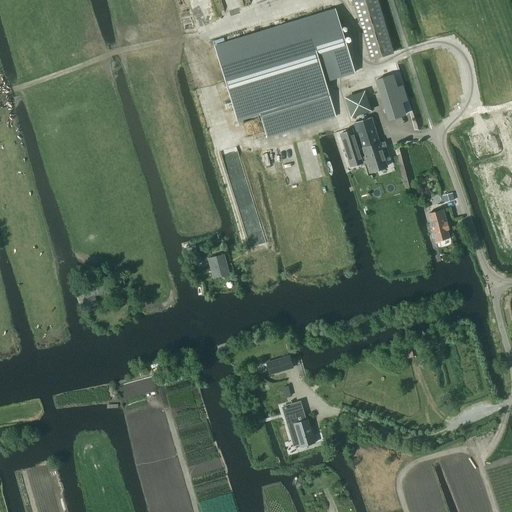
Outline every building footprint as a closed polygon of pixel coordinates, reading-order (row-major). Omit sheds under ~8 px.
[(351,0),(370,59),(392,52),(376,0),(351,0)] [(334,11),(215,47),(237,121),(259,114),(267,137),(335,116),(324,80),(353,71),(334,11)] [(391,75),(376,80),(389,120),(404,115),(400,103),(406,101),(401,86),(395,88),(391,75)] [(350,117),(370,111),(364,89),(343,96),(350,117)] [(351,130),(340,134),(350,166),(362,162),(361,161),(365,160),(369,172),(386,166),(384,161),(389,159),(384,142),(379,144),(371,117),(353,122),(358,137),(354,138),(351,130)] [(452,193),(442,196),(444,203),(453,200),(452,193)] [(433,232),(431,234),(432,237),(434,238),(435,238),(435,240),(448,237),(446,229),(448,228),(446,222),(443,209),(428,213),(433,232)] [(208,258),(213,278),(228,274),(223,254),(208,258)] [(84,282),(88,294),(107,287),(103,276),(84,282)] [(269,374),(292,367),(289,356),(266,363),(269,374)] [(292,423),(300,447),(315,442),(308,418),(292,423)]
